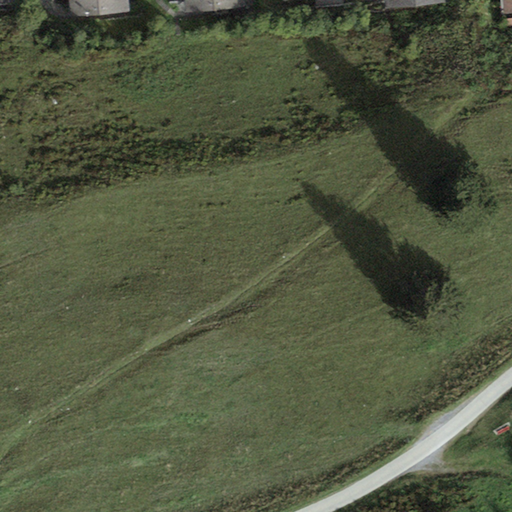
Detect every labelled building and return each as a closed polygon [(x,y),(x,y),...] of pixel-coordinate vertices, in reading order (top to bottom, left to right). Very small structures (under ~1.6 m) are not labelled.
[(71,0),(73,17),(124,12),(122,0),(71,0)] [(239,0),(187,0),(189,12),(240,8),(239,0)] [(414,0),(387,0),(389,8),(415,6),(414,0)] [(511,0),(503,0),(505,12),(511,11),(511,0)] [(511,18),(503,20),(504,28),(511,27),(511,18)]
